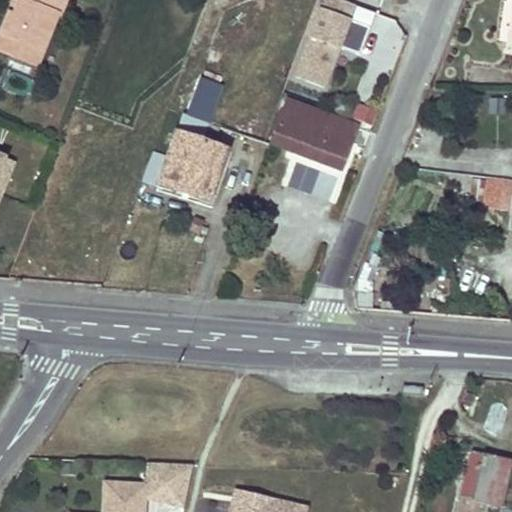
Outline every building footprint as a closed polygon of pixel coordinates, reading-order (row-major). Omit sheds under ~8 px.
[(59,0),(13,0),(10,9),(5,7),(0,21),(0,25),(17,33),(9,52),(31,61),(52,7),(56,9),(59,0)] [(353,5),(340,0),(321,0),(295,77),(324,87),(337,48),(348,20),(353,5)] [(511,32),(511,4),(503,3),(500,31),(511,32)] [(374,30),(348,20),(337,48),(364,58),(374,30)] [(17,33),(0,25),(0,48),(9,52),(17,33)] [(6,72),(2,89),(28,96),(32,78),(6,72)] [(179,113),(204,122),(211,103),(218,84),(193,75),(186,94),(179,113)] [(337,94),(329,109),(362,126),(369,111),(337,94)] [(504,116),(507,100),(486,97),(483,113),(504,116)] [(355,125),(321,112),(286,99),(269,144),(338,170),(355,125)] [(150,152),(143,172),(160,178),(207,196),(224,149),(198,139),(204,122),(179,113),(163,156),(150,152)] [(0,177),(10,152),(1,148),(0,149),(0,177)] [(511,208),(511,180),(485,177),(481,205),(511,208)] [(158,185),(205,202),(207,196),(160,178),(158,185)] [(1,199),(0,203),(0,233),(13,236),(20,203),(1,199)] [(205,225),(202,224),(200,223),(201,220),(193,216),(188,229),(201,234),(205,225)] [(471,511),(472,509),(474,499),(500,505),(511,460),(472,451),(456,511),(471,511)] [(180,506),(189,464),(165,463),(157,501),(180,506)] [(138,511),(140,484),(99,482),(97,511),(138,511)] [(231,489),(227,504),(245,492),(231,489)] [(301,511),(303,506),(245,492),(227,504),(225,511),(301,511)]
